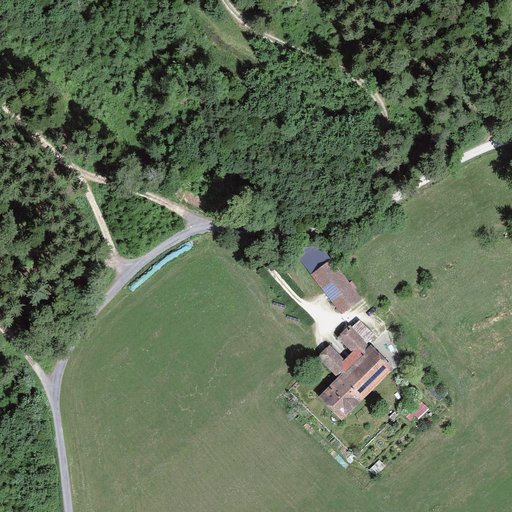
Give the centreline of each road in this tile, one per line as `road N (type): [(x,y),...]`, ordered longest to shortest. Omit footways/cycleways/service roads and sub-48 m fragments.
road 1 (track): [(51,393),(82,326),(136,265),(183,234),(205,225),(280,235),(338,228),(511,140)]
road 2 (track): [(370,212),(386,132),(381,104),(344,70),(236,19),(226,0)]
road 3 (track): [(0,102),(72,168),(205,225)]
road 4 (track): [(0,254),(136,265)]
road 5 (track): [(69,511),(51,393)]
